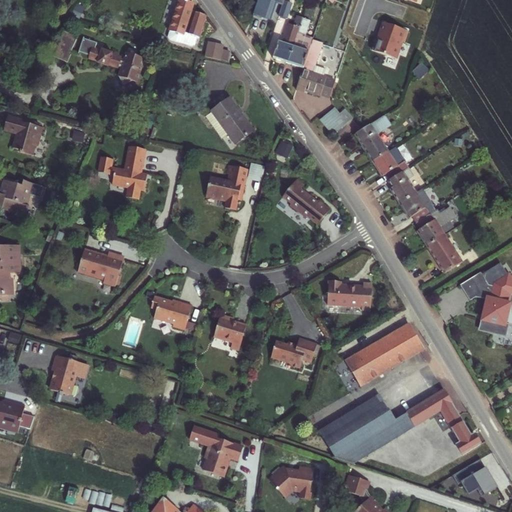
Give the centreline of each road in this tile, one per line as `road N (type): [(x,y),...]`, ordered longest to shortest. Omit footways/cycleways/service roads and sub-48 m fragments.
road 1 (residential): [(372,228),(208,0)]
road 2 (residential): [(511,461),(372,228)]
road 3 (residential): [(372,228),(299,269),(260,279),(215,275),(172,253)]
